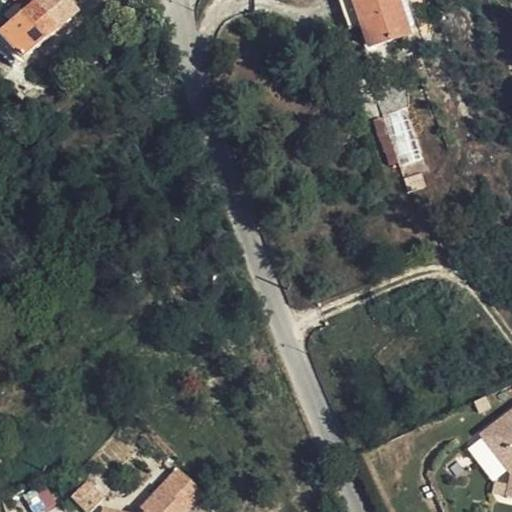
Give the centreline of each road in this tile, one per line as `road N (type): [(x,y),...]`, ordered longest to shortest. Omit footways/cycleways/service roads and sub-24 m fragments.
road 1 (residential): [(351,511),(210,129),(172,0)]
road 2 (unknown): [(285,320),(444,271),(470,277),(511,334)]
